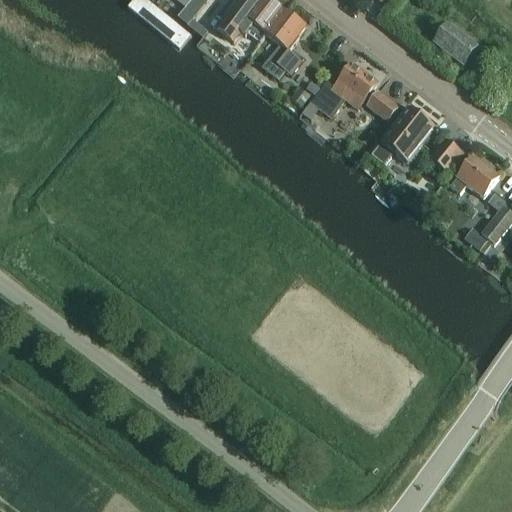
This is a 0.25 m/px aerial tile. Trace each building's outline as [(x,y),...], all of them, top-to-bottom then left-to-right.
[(134,0),(127,9),(180,51),(191,37),(146,0),(134,0)] [(233,12),(217,33),(233,45),(240,35),(245,39),(247,36),(260,46),(262,42),(267,37),(285,13),(268,0),(262,0),(258,6),(258,7),(249,0),(242,0),(233,12)] [(178,18),(188,26),(191,23),(196,17),(196,16),(191,12),(186,8),(178,18)] [(280,47),(262,72),(261,72),(278,84),(284,76),(290,80),(301,65),(288,55),(299,41),(297,40),(305,28),(285,13),(267,37),(280,47)] [(447,26),(432,46),(463,69),(464,69),(479,50),(454,31),(448,26),(447,26)] [(484,55),(474,66),(483,73),(492,61),(484,55)] [(378,86),(355,69),(351,66),(331,93),(324,87),(310,106),(331,121),(351,94),(364,104),(378,86)] [(291,101),(302,110),(310,99),(299,91),(291,101)] [(379,93),(367,109),(387,125),(399,109),(379,93)] [(408,167),(436,130),(408,109),(371,158),(384,168),(393,156),(408,167)] [(448,176),(463,156),(444,142),(429,162),(448,176)] [(467,188),(468,189),(484,201),(500,180),(472,159),(456,180),(457,181),(450,190),(460,197),(467,188)] [(511,225),(511,216),(510,214),(506,220),(499,215),(481,238),(472,232),(464,242),(480,253),(487,243),(494,248),(511,225)]
